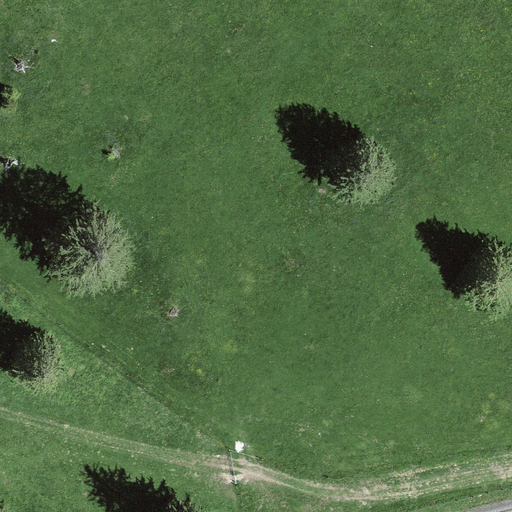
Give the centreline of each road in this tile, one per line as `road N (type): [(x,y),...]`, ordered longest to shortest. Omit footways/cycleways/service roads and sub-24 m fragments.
road 1 (track): [(511,466),(369,493),(300,488),(230,467)]
road 2 (track): [(0,406),(230,467)]
